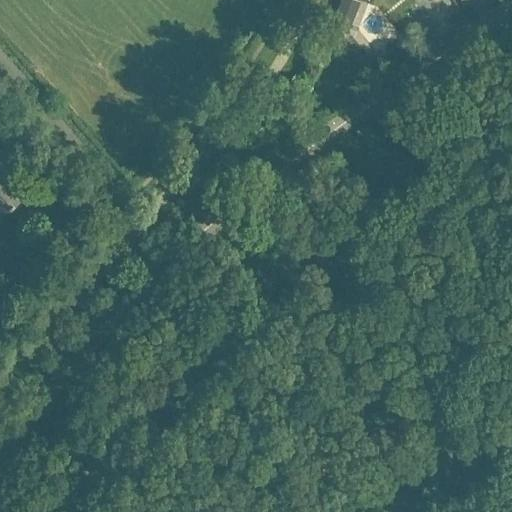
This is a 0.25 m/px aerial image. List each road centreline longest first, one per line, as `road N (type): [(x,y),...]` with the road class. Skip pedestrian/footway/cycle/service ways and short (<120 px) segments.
road 1 (tertiary): [(0,455),(58,370),(171,257),(511,5)]
road 2 (track): [(158,270),(83,154),(0,59)]
road 3 (track): [(226,511),(414,363)]
